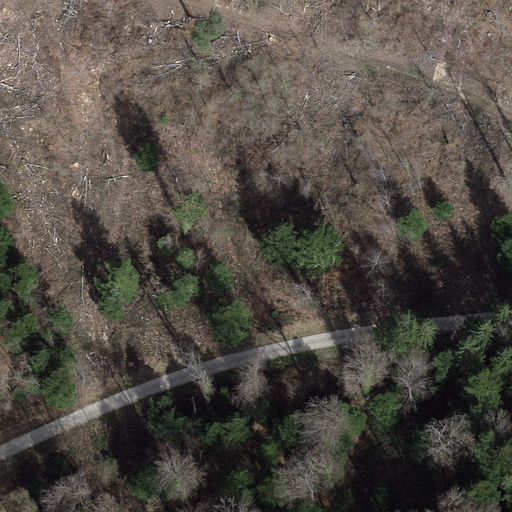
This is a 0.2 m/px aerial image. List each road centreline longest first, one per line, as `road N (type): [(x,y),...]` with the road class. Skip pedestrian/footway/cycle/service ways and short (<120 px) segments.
road 1 (track): [(0,453),(133,392),(275,349),(393,326),(511,315)]
road 2 (track): [(427,323),(494,387),(511,418)]
